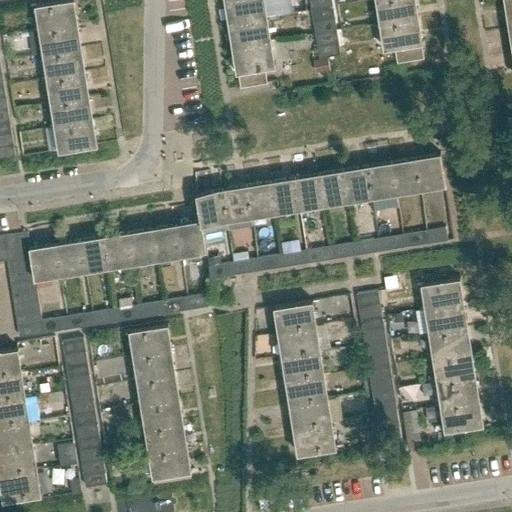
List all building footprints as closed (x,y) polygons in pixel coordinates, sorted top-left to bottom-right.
[(40,28),(79,22),(75,0),(56,0),(36,3),(40,28)] [(225,0),(229,21),(268,15),(265,0),(225,0)] [(311,0),(312,8),(333,5),(332,0),(311,0)] [(377,0),(381,22),(419,16),(416,0),(377,0)] [(314,20),(335,17),(333,5),(312,8),(314,20)] [(233,45),(272,39),(268,15),(229,21),(233,45)] [(419,16),(381,22),(385,47),(397,45),(399,60),(424,56),(422,41),(423,41),(419,16)] [(316,33),(337,29),(335,17),(314,20),(316,33)] [(44,52),(83,46),(79,22),(40,28),(44,52)] [(318,45),(339,41),(337,29),(316,33),(318,45)] [(272,39),(233,45),(237,71),(239,70),(241,85),(266,81),(264,66),(276,64),(272,39)] [(339,41),(318,45),(320,57),(341,54),(339,41)] [(48,77),(87,70),(83,46),(44,52),(48,77)] [(52,101),(91,95),(87,70),(48,77),(52,101)] [(56,125),(94,119),(91,95),(52,101),(56,125)] [(0,109),(8,108),(6,96),(0,96),(0,109)] [(0,121),(10,120),(8,108),(0,109),(0,121)] [(94,119),(56,125),(60,150),(98,144),(94,119)] [(0,134),(12,132),(10,120),(0,121),(0,134)] [(0,146),(14,144),(12,132),(0,134),(0,146)] [(14,144),(0,146),(0,159),(16,157),(14,144)] [(416,156),(421,187),(446,183),(441,152),(416,156)] [(397,191),(421,187),(416,156),(392,159),(397,191)] [(373,195),(397,191),(392,159),(368,163),(373,195)] [(349,199),(373,195),(368,163),(344,167),(349,199)] [(325,203),(349,199),(344,167),(319,171),(325,203)] [(300,207),(325,203),(319,171),(295,175),(300,207)] [(276,211),(300,207),(295,175),(271,179),(276,211)] [(252,214),(276,211),(271,179),(247,183),(252,214)] [(228,218),(252,214),(247,183),(223,187),(228,218)] [(203,222),(228,218),(223,187),(198,191),(203,222)] [(177,222),(182,254),(207,250),(202,218),(177,222)] [(158,257),(182,254),(177,222),(153,226),(158,257)] [(134,261),(158,257),(153,226),(129,230),(134,261)] [(429,242),(448,239),(446,226),(427,229),(429,242)] [(110,265),(134,261),(129,230),(105,234),(110,265)] [(405,245),(424,242),(422,230),(403,233),(405,245)] [(28,231),(19,232),(4,235),(8,259),(32,255),(28,231)] [(85,269),(110,265),(105,234),(80,237),(85,269)] [(381,249),(400,246),(398,234),(379,237),(381,249)] [(61,273),(85,269),(80,237),(56,241),(61,273)] [(357,253),(376,250),(374,238),(355,241),(357,253)] [(36,277),(61,273),(56,241),(31,245),(36,277)] [(333,257),(351,254),(349,241),(331,244),(333,257)] [(308,261),(327,258),(325,245),(306,248),(308,261)] [(284,265),(303,262),(301,249),(282,252),(284,265)] [(260,269),(279,266),(277,253),(258,256),(260,269)] [(32,255),(8,259),(10,270),(34,266),(32,255)] [(236,273),(255,270),(253,257),(234,260),(236,273)] [(230,274),(231,273),(229,261),(210,264),(212,277),(214,276),(230,274)] [(34,266),(10,270),(11,281),(36,277),(34,266)] [(427,307),(465,301),(461,276),(423,282),(427,307)] [(36,277),(11,281),(13,291),(38,288),(36,277)] [(38,288),(13,291),(15,302),(39,298),(38,288)] [(360,305),(380,302),(378,289),(358,293),(360,305)] [(190,308),(209,305),(207,292),(188,295),(190,308)] [(166,312),(185,309),(183,296),(164,299),(166,312)] [(39,298),(15,302),(17,313),(41,309),(39,298)] [(279,330),(318,324),(314,299),(275,305),(279,330)] [(142,316),(160,313),(158,300),(140,303),(142,316)] [(430,331),(469,325),(465,301),(427,307),(430,331)] [(362,317),(382,314),(380,302),(360,305),(362,317)] [(118,320),(136,317),(134,304),(116,307),(118,320)] [(93,323),(112,320),(110,308),(91,311),(93,323)] [(43,320),(43,319),(41,309),(17,313),(18,324),(43,320)] [(69,327),(88,324),(86,312),(67,315),(69,327)] [(364,329),(384,326),(382,314),(362,317),(364,329)] [(43,319),(43,320),(45,331),(63,328),(61,316),(43,319)] [(20,335),(45,331),(43,320),(18,324),(20,335)] [(134,353),(173,347),(169,322),(130,328),(134,353)] [(283,355),(322,348),(318,324),(279,330),(283,355)] [(434,355),(473,349),(469,325),(430,331),(434,355)] [(366,341),(386,338),(384,326),(364,329),(366,341)] [(65,352),(86,349),(84,336),(63,340),(65,352)] [(367,354),(388,350),(386,338),(366,341),(367,354)] [(0,374),(23,371),(19,346),(0,349),(0,374)] [(138,378),(177,371),(173,347),(134,353),(138,378)] [(287,379),(325,373),(322,348),(283,355),(287,379)] [(67,364),(88,361),(86,349),(65,352),(67,364)] [(438,380),(476,373),(473,349),(434,355),(438,380)] [(369,366),(390,362),(388,350),(367,354),(369,366)] [(69,376),(90,373),(88,361),(67,364),(69,376)] [(371,378),(392,374),(390,362),(369,366),(371,378)] [(0,399),(27,395),(23,371),(0,374),(0,399)] [(142,402),(181,396),(177,371),(138,378),(142,402)] [(71,388),(92,385),(90,373),(69,376),(71,388)] [(291,403),(329,397),(325,373),(287,379),(291,403)] [(442,404),(480,398),(476,373),(438,380),(442,404)] [(373,390),(394,387),(392,374),(371,378),(373,390)] [(73,400),(94,397),(92,385),(71,388),(73,400)] [(375,402),(396,399),(394,387),(373,390),(375,402)] [(0,424),(31,419),(27,395),(0,399),(0,424)] [(146,426),(184,420),(181,396),(142,402),(146,426)] [(75,412),(96,409),(94,397),(73,400),(75,412)] [(295,427),(333,421),(329,397),(291,403),(295,427)] [(480,398),(442,404),(446,429),(484,423),(480,398)] [(377,414),(398,411),(396,399),(375,402),(377,414)] [(417,408),(405,410),(408,434),(410,449),(421,448),(422,448),(422,447),(420,432),(417,408)] [(77,425),(97,421),(96,409),(75,412),(77,425)] [(379,426),(400,423),(398,411),(377,414),(379,426)] [(0,449),(35,444),(31,419),(0,424),(0,449)] [(150,450),(188,444),(184,420),(146,426),(150,450)] [(79,437),(99,433),(97,421),(77,425),(79,437)] [(333,421),(295,427),(299,452),(337,446),(333,421)] [(400,423),(379,426),(381,438),(381,439),(402,435),(400,423)] [(81,449),(101,446),(99,433),(79,437),(81,449)] [(434,445),(445,443),(444,433),(432,435),(434,445)] [(0,473),(0,474),(38,468),(35,444),(0,449),(0,473)] [(188,444),(150,450),(154,475),(192,469),(188,444)] [(83,461),(103,458),(101,446),(81,449),(83,461)] [(85,473),(105,470),(103,458),(83,461),(85,473)] [(38,468),(0,474),(4,499),(42,493),(38,468)] [(105,470),(85,473),(87,485),(107,482),(105,470)]
